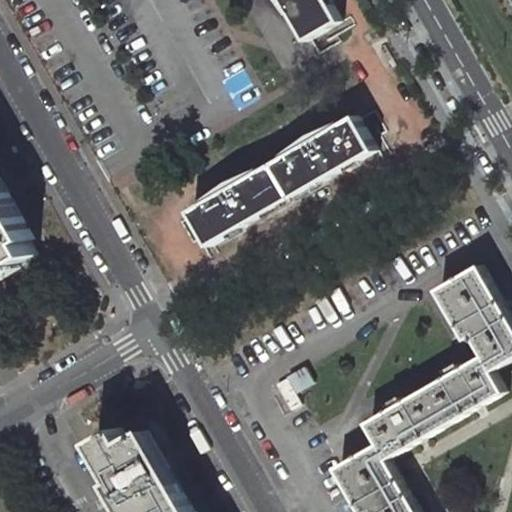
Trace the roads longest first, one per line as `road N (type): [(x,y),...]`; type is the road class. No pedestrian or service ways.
road 1 (unclassified): [(0,55),(158,330)]
road 2 (unclassified): [(158,330),(263,511)]
road 3 (residential): [(0,420),(158,330)]
road 4 (secondary): [(431,0),(511,140)]
